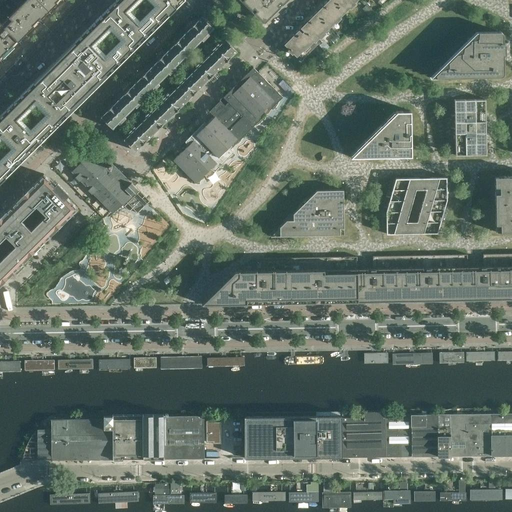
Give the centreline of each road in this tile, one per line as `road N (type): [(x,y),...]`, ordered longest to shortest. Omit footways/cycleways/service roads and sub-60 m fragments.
road 1 (tertiary): [(0,334),(511,324)]
road 2 (residential): [(35,473),(511,466)]
road 3 (residential): [(0,101),(100,0)]
